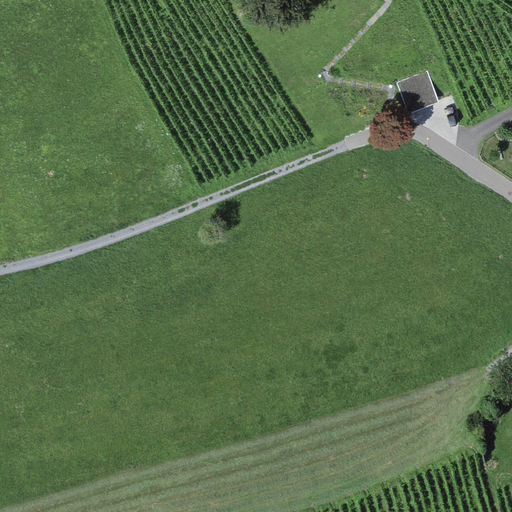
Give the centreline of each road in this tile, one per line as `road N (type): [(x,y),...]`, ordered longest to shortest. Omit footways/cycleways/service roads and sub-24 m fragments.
road 1 (track): [(406,127),(89,249),(0,272)]
road 2 (track): [(406,127),(511,189)]
